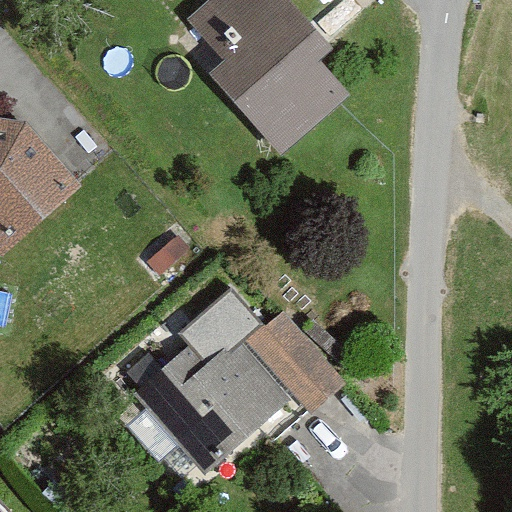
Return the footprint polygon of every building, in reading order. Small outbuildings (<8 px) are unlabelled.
[(317,24),(294,0),(202,0),(184,16),(224,58),(211,71),(234,99),(282,151),(350,89),(320,56),(334,42),(317,24)] [(0,252),(2,255),(82,182),(27,118),(0,113),(0,252)] [(148,261),(161,274),(193,246),(179,231),(173,226),(143,255),(148,261)] [(347,381),(285,308),(267,324),(250,341),(311,414),(327,398),(347,381)] [(134,391),(207,474),(248,434),(291,398),(237,335),(215,354),(197,336),(166,363),(134,391)]
